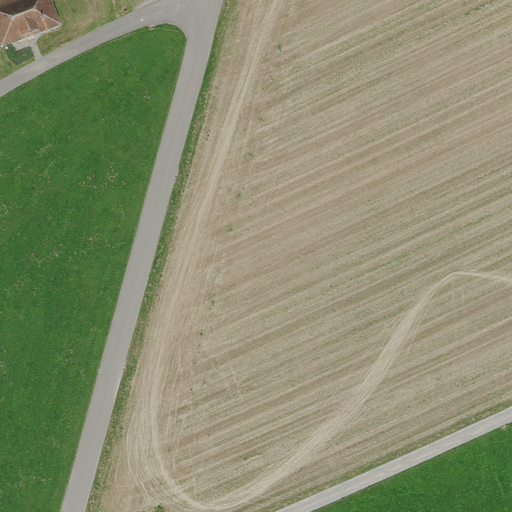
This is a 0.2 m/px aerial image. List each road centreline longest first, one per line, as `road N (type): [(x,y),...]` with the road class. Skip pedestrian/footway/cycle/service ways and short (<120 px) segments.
road 1 (unclassified): [(81,511),(214,0)]
road 2 (track): [(511,426),(296,511)]
road 3 (track): [(186,0),(0,87)]
